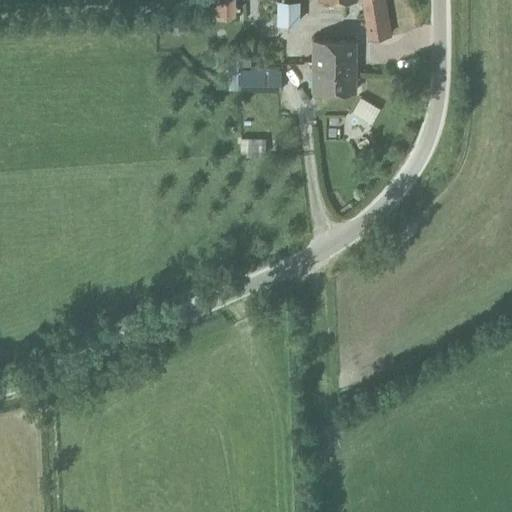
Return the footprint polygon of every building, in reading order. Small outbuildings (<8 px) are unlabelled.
[(226,23),(225,0),(204,0),(204,23),(226,23)] [(266,22),(265,0),(237,0),(238,23),(266,22)] [(362,0),(370,40),(389,36),(382,0),(362,0)] [(290,31),(291,2),(268,1),(268,30),(290,31)] [(331,71),(355,71),(356,41),(312,40),(311,61),(316,61),(316,66),(331,66),(331,71)] [(355,90),(355,71),(331,71),(331,66),(316,66),(316,61),(311,61),(311,89),(355,90)] [(279,91),(279,72),(237,71),(236,90),(279,91)] [(265,154),(265,140),(241,140),(241,154),(265,154)]
